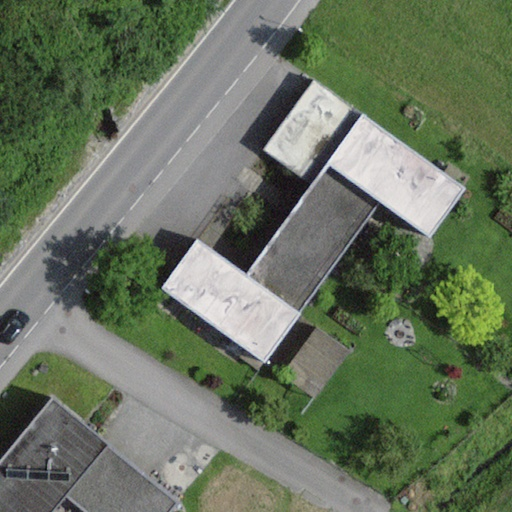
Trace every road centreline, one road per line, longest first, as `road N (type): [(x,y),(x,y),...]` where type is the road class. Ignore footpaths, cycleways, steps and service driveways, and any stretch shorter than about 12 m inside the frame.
road 1 (tertiary): [(282,0),(0,329)]
road 2 (track): [(28,298),(386,511)]
